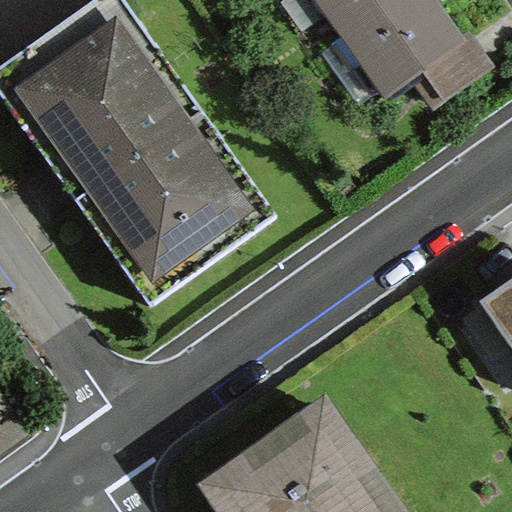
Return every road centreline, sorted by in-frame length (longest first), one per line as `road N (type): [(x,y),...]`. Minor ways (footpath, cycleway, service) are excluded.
road 1 (residential): [(138,440),(511,168)]
road 2 (residential): [(138,440),(0,247)]
